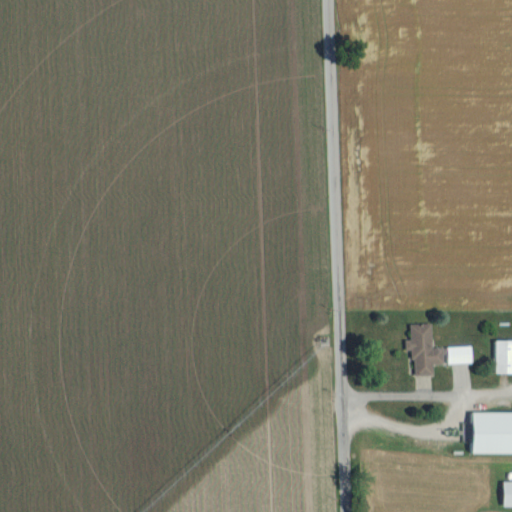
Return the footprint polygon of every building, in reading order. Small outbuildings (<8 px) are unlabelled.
[(429,325),(407,326),(408,341),(402,341),(402,352),(410,352),(411,377),(431,376),(430,366),(441,366),(440,348),(430,349),(429,325)] [(491,374),(511,374),(511,341),(492,341),(491,374)] [(470,364),(469,347),(443,348),(444,365),(470,364)] [(511,413),(466,413),(466,455),(511,454),(511,413)] [(511,483),(498,483),(498,508),(511,507),(511,483)]
